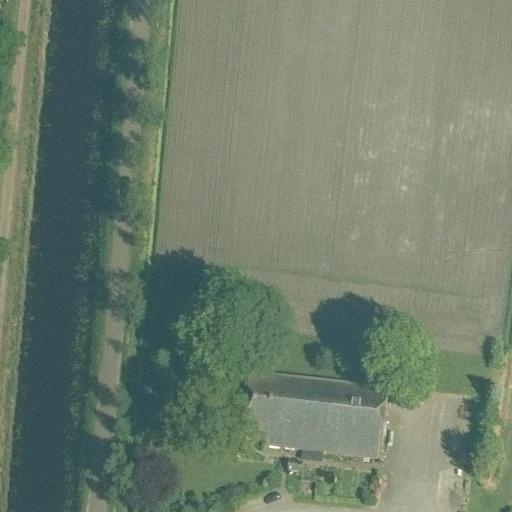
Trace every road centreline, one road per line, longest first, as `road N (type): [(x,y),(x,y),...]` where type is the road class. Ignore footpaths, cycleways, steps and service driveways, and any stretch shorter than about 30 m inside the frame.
road 1 (unclassified): [(97,511),(141,0)]
road 2 (track): [(35,0),(0,401)]
